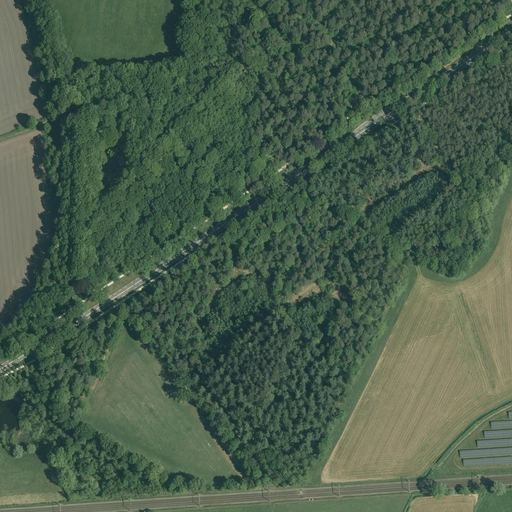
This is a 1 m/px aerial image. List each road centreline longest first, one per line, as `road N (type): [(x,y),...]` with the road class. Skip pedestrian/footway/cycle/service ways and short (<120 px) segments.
road 1 (primary): [(0,369),(511,30)]
road 2 (track): [(278,187),(365,229),(363,240),(203,364),(186,373),(116,295)]
road 3 (track): [(72,109),(84,168),(80,270),(98,291)]
